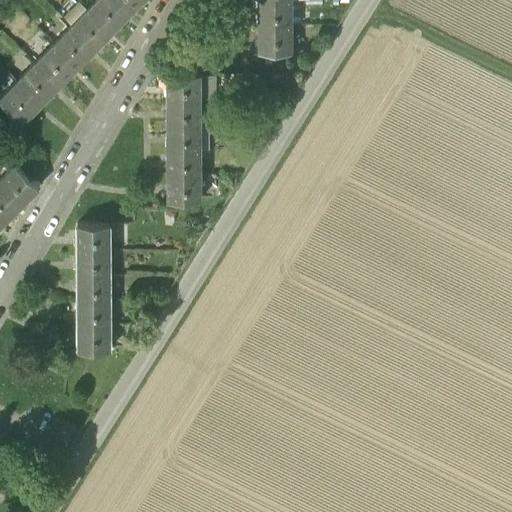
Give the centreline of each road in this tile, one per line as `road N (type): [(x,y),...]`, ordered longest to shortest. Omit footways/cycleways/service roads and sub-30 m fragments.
road 1 (residential): [(366,0),(42,511)]
road 2 (residential): [(0,298),(180,0)]
road 3 (track): [(361,8),(511,80)]
